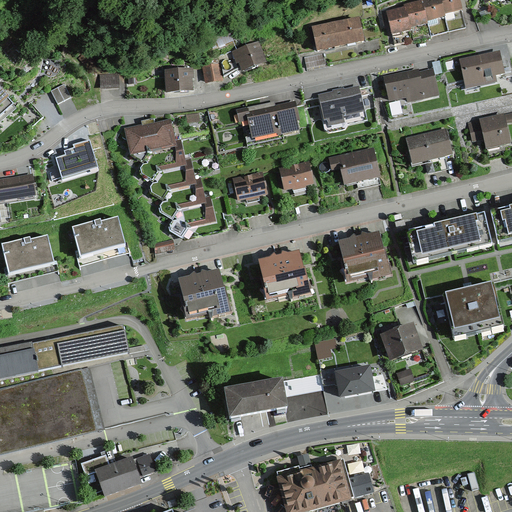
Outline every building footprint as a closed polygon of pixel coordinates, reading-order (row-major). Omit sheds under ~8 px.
[(439,0),(420,0),(427,24),(445,19),(444,18),(439,0)] [(439,0),(444,18),(463,13),(460,0),(439,0)] [(421,2),(404,6),(404,9),(410,31),(427,26),(427,24),(421,2)] [(404,9),(386,13),(392,37),(411,32),(410,31),(404,9)] [(363,20),(315,30),(320,53),(368,43),(363,20)] [(261,44),(237,53),(244,72),(268,63),(261,44)] [(502,51),(460,61),(467,91),(500,84),(498,76),(507,74),(502,51)] [(221,65),(205,68),(208,84),(224,81),(221,65)] [(193,70),(168,71),(169,92),(194,91),(193,70)] [(418,71),(382,79),(388,105),(406,101),(407,105),(440,97),(434,71),(419,75),(418,71)] [(119,78),(103,79),(103,89),(120,88),(119,78)] [(51,92),(58,105),(71,98),(64,85),(51,92)] [(361,87),(323,96),(331,128),(369,119),(361,87)] [(0,123),(17,110),(0,88),(0,123)] [(308,100),(308,110),(321,109),(320,99),(308,100)] [(276,104),(240,112),(243,126),(251,124),(255,142),(303,130),(298,106),(277,111),(276,104)] [(511,113),(469,124),(474,143),(488,140),(490,151),(511,145),(511,134),(509,122),(511,121),(511,113)] [(129,129),(134,158),(147,165),(141,174),(154,182),(148,192),(165,203),(159,212),(172,220),(168,227),(187,238),(191,230),(217,224),(212,203),(207,204),(202,182),(198,183),(193,163),(188,164),(183,140),(178,141),(174,120),(129,129)] [(449,132),(409,141),(415,166),(427,163),(430,173),(449,169),(446,158),(455,156),(449,132)] [(60,179),(99,173),(95,141),(62,145),(62,152),(56,153),(60,179)] [(376,148),(332,160),(335,171),(343,169),(348,188),(384,178),(376,148)] [(309,164),(281,171),(287,193),(315,186),(309,164)] [(265,175),(234,182),(239,203),(269,196),(265,175)] [(32,176),(0,180),(0,223),(1,224),(0,215),(0,207),(2,207),(2,205),(36,200),(32,176)] [(511,211),(495,215),(501,242),(511,239),(511,211)] [(490,216),(411,234),(417,262),(455,254),(496,245),(490,216)] [(122,218),(77,230),(87,268),(108,262),(132,255),(122,218)] [(383,234),(344,245),(353,280),(381,272),(383,280),(394,277),(383,234)] [(52,236),(5,247),(14,283),(37,278),(60,272),(52,236)] [(174,241),(155,246),(157,255),(176,250),(174,241)] [(303,253),(264,264),(273,299),(301,291),(303,299),(314,296),(303,253)] [(219,272),(178,282),(185,313),(187,312),(189,320),(213,314),(214,320),(230,316),(219,272)] [(470,290),(447,295),(458,336),(508,324),(497,283),(470,290)] [(417,325),(385,337),(395,361),(426,349),(417,325)] [(123,326),(0,350),(0,455),(105,433),(90,368),(130,359),(123,326)] [(320,360),(337,356),(334,340),(316,344),(320,360)] [(373,368),(339,374),(344,399),(378,392),(373,368)] [(412,372),(399,376),(403,386),(415,381),(412,372)] [(287,380),(229,390),(234,418),(292,409),(287,380)] [(105,456),(80,465),(85,478),(96,473),(106,498),(141,484),(132,461),(110,469),(105,456)] [(312,465),(276,475),(285,511),(316,511),(368,498),(376,496),(370,473),(348,479),(343,461),(313,469),(312,465)] [(395,511),(389,491),(376,496),(381,511),(395,511)]
